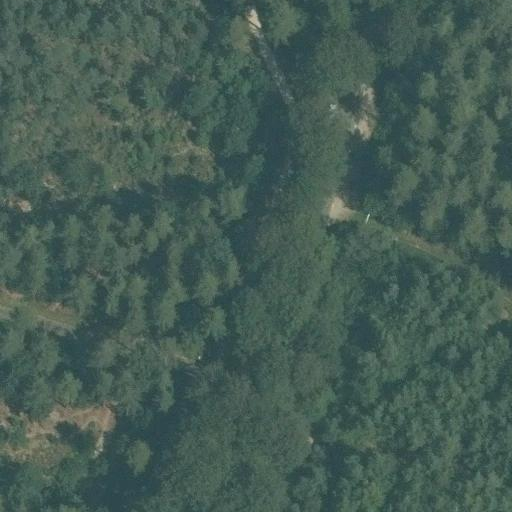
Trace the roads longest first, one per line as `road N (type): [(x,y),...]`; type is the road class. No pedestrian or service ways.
road 1 (tertiary): [(214,511),(329,176),(368,0)]
road 2 (track): [(511,304),(329,176)]
